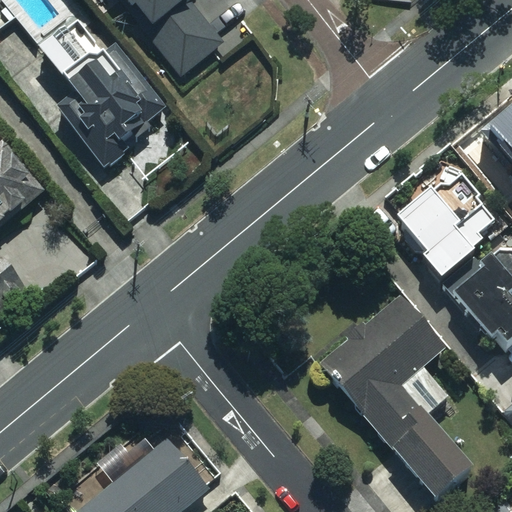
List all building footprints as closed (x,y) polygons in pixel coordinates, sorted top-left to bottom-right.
[(114,0),(145,40),(149,36),(181,78),(220,48),(186,4),(190,0),(114,0)] [(78,26),(37,59),(72,103),(55,117),(101,173),(167,119),(121,63),(113,69),(78,26)] [(0,321),(24,301),(0,272),(0,229),(41,196),(1,148),(0,148),(0,321)] [(415,264),(434,288),(471,257),(467,252),(477,244),(472,239),(490,225),(474,205),(478,203),(458,176),(440,190),(394,225),(421,259),(415,264)] [(474,270),(479,276),(447,300),(483,347),(492,340),(501,353),(511,344),(511,254),(497,255),(474,270)] [(443,355),(398,301),(316,369),(430,506),(467,476),(397,393),(443,355)] [(181,511),(206,492),(165,442),(79,511),(181,511)]
